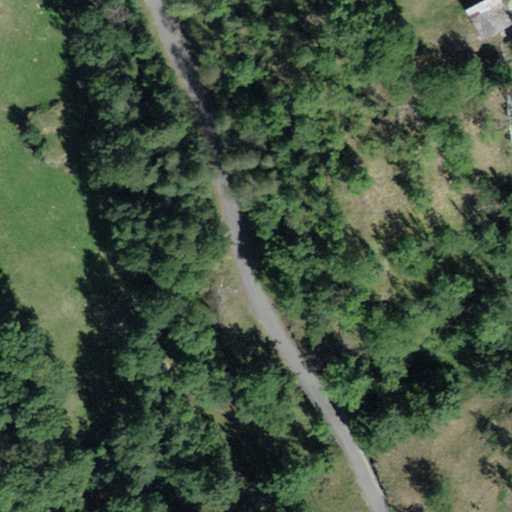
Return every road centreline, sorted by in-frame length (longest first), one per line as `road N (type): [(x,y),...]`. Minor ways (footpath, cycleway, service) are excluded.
road 1 (residential): [(388,511),(349,435),(266,316),(229,170),(160,0)]
road 2 (track): [(265,511),(234,458),(156,362),(102,151),(76,0)]
